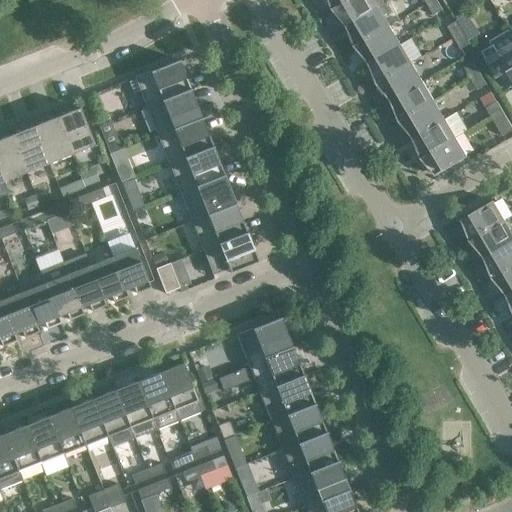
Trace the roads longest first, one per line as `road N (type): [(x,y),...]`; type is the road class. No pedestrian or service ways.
road 1 (residential): [(0,384),(307,266)]
road 2 (residential): [(307,266),(201,0)]
road 3 (tertiary): [(393,226),(256,0)]
road 4 (residential): [(403,511),(307,266)]
road 5 (tertiary): [(511,428),(393,226)]
road 6 (residential): [(0,86),(119,39),(189,0)]
road 7 (residential): [(393,226),(511,156)]
